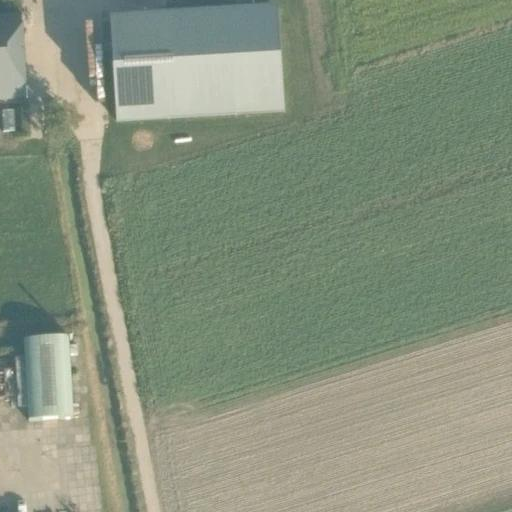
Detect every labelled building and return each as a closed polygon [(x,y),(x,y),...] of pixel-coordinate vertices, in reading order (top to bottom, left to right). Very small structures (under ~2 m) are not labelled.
[(111,23),(117,122),(284,112),(278,12),(111,23)] [(0,101),(27,99),(22,14),(0,15),(0,101)] [(33,135),(33,125),(34,125),(35,103),(25,103),(25,135),(33,135)] [(74,419),(69,340),(24,342),(25,360),(28,408),(29,422),(74,419)] [(28,408),(25,360),(15,361),(18,409),(28,408)]
